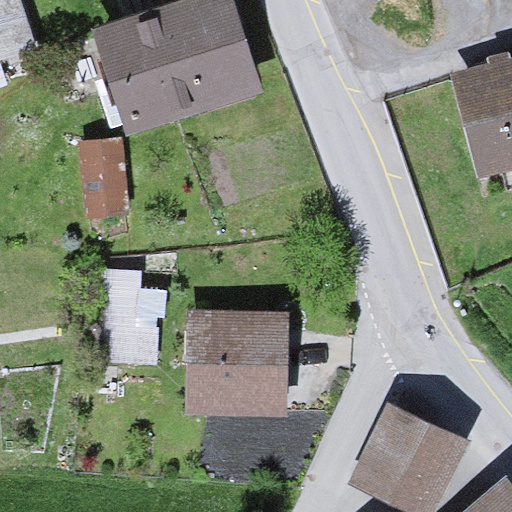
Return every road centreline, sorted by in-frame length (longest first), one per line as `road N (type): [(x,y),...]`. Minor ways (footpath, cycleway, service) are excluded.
road 1 (residential): [(262,0),(398,324)]
road 2 (residential): [(398,324),(302,511)]
road 3 (residential): [(398,324),(477,444),(511,470)]
